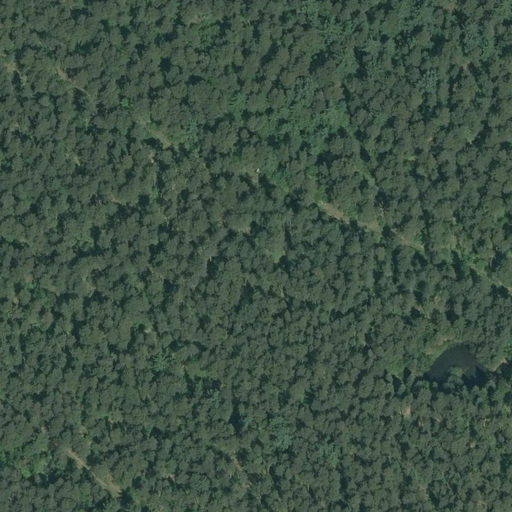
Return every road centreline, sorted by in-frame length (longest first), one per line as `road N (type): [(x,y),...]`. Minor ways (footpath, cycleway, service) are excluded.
road 1 (track): [(143,511),(0,395)]
road 2 (track): [(511,309),(387,254)]
road 3 (track): [(464,511),(455,474),(408,400)]
